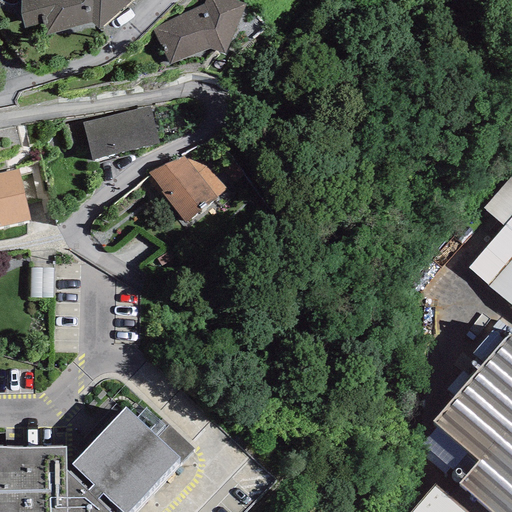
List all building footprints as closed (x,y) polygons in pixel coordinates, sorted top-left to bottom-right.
[(92,18),(82,0),(20,0),(20,8),(24,24),(43,19),(45,31),(92,18)] [(125,0),(82,0),(92,18),(98,25),(125,0)] [(246,6),(230,0),(205,0),(204,6),(153,29),(169,68),(210,52),(225,58),(246,6)] [(150,108),(83,124),(93,163),(159,147),(150,108)] [(205,148),(184,157),(214,197),(233,183),(205,148)] [(184,157),(147,175),(185,225),(217,200),(214,197),(184,157)] [(18,167),(0,170),(0,226),(30,219),(18,167)] [(511,176),(483,209),(505,226),(511,217),(511,176)] [(511,217),(505,226),(468,268),(511,306),(511,217)] [(511,511),(511,328),(431,420),(478,462),(459,483),(492,511),(511,511)] [(148,435),(125,413),(71,469),(93,490),(87,496),(96,505),(102,499),(115,511),(134,511),(179,465),(148,435)] [(161,421),(148,435),(179,465),(193,451),(161,421)] [(66,511),(66,476),(66,452),(64,452),(5,453),(0,453),(0,511),(66,511)] [(66,511),(103,511),(96,505),(87,496),(66,476),(66,511)] [(464,511),(434,486),(412,511),(464,511)]
